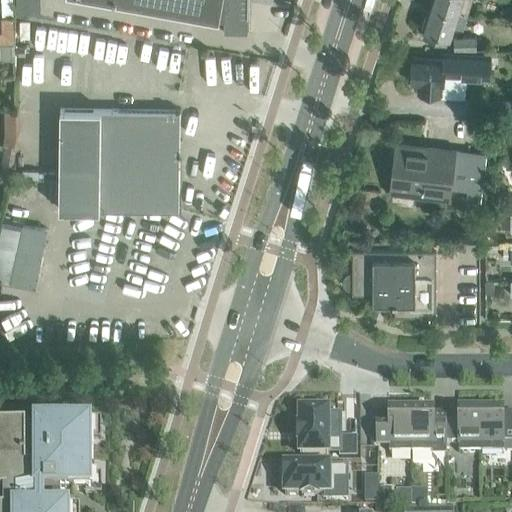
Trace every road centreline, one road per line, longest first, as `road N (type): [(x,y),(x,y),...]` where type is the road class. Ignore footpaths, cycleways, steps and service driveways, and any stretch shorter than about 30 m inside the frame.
road 1 (primary): [(288,185),(349,0)]
road 2 (primary): [(288,185),(262,223),(231,319)]
road 3 (primary): [(259,325),(290,231),(288,185)]
road 4 (primary): [(209,445),(231,411),(259,325)]
road 5 (primary): [(231,319),(206,402),(209,445)]
